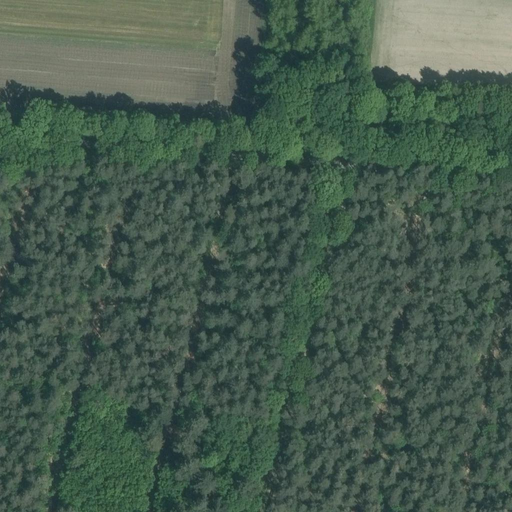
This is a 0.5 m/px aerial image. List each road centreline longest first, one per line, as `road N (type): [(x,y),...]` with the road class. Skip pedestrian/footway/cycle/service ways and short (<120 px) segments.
road 1 (track): [(511,176),(0,139)]
road 2 (track): [(258,511),(341,160)]
